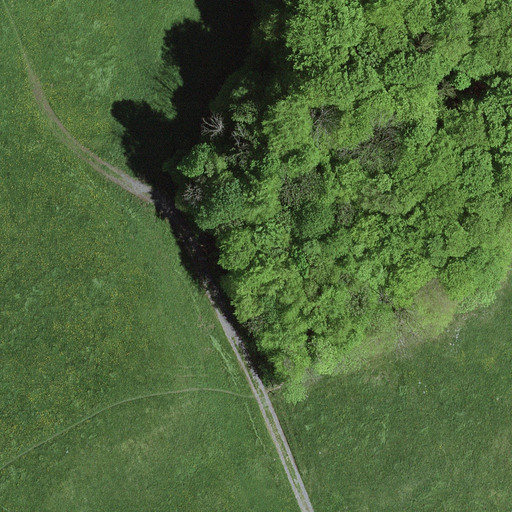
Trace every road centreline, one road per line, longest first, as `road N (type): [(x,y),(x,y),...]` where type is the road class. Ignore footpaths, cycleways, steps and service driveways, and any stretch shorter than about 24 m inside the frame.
road 1 (track): [(44,96),(74,144),(181,215),(263,397)]
road 2 (track): [(263,397),(310,511)]
